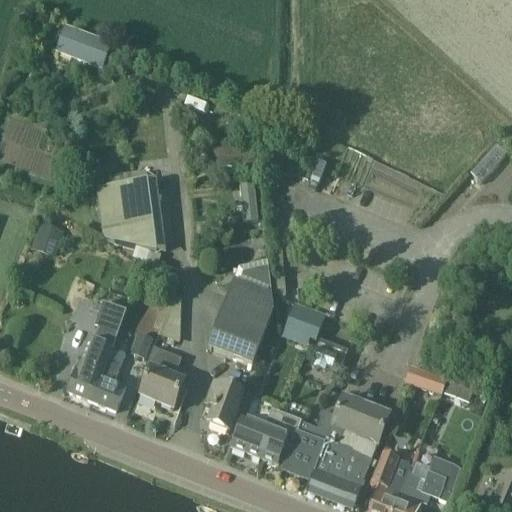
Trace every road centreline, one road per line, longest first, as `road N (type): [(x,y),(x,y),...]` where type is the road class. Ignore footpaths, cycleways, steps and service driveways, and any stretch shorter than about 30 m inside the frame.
road 1 (residential): [(181,466),(191,438),(197,334),(165,96)]
road 2 (tertiary): [(181,466),(0,394)]
road 3 (tertiary): [(296,511),(181,466)]
